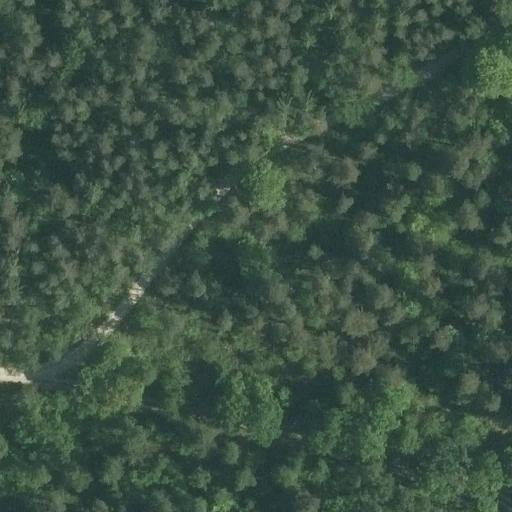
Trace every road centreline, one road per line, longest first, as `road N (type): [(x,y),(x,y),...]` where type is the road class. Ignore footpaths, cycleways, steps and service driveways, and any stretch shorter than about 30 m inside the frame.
road 1 (track): [(0,376),(39,380),(102,344),(245,170),(476,49),(511,19)]
road 2 (track): [(511,507),(407,448),(39,380)]
